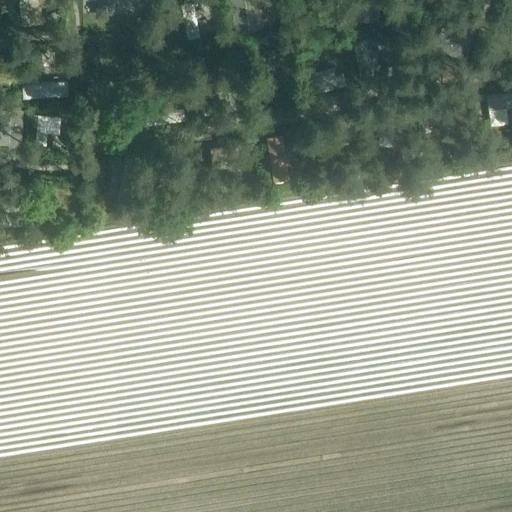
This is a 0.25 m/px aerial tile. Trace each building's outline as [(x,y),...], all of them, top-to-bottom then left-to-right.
[(19,0),(22,23),(29,22),(27,0),(19,0)] [(194,8),(207,5),(205,0),(185,0),(181,1),(189,37),(200,35),(194,8)] [(260,0),(247,0),(247,26),(260,27),(260,0)] [(372,71),(365,39),(355,41),(362,73),(372,71)] [(311,73),(316,91),(345,83),(340,66),(311,73)] [(36,86),(21,87),(21,99),(66,97),(65,81),(35,83),(36,86)] [(488,109),(511,108),(511,91),(487,92),(488,109)] [(9,111),(6,149),(19,150),(22,112),(9,111)] [(46,130),(59,131),(60,114),(37,113),(35,142),(46,143),(46,130)] [(286,134),(271,135),(273,181),(288,180),(286,134)] [(109,193),(131,194),(133,156),(110,155),(109,193)]
